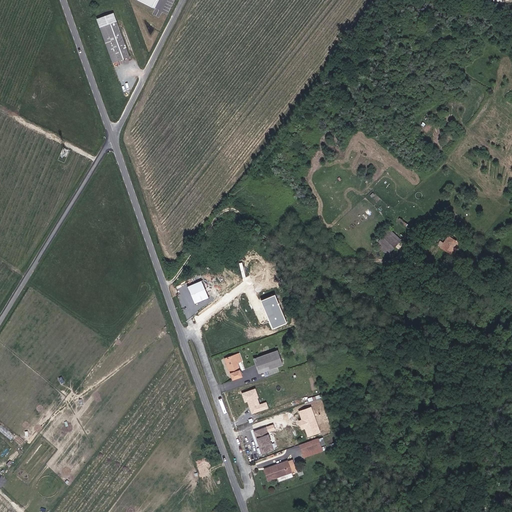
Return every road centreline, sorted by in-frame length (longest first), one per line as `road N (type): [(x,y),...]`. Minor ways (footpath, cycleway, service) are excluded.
road 1 (tertiary): [(244,511),(112,137)]
road 2 (tertiary): [(0,319),(112,137)]
road 3 (tertiary): [(112,137),(181,0)]
road 4 (tertiary): [(112,137),(63,0)]
